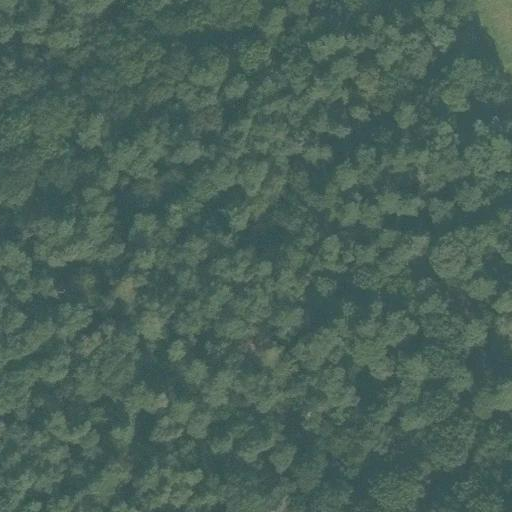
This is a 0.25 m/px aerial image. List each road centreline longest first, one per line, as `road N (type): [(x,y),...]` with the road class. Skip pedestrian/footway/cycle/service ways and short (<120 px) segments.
road 1 (track): [(0,156),(265,0)]
road 2 (track): [(511,137),(460,0)]
